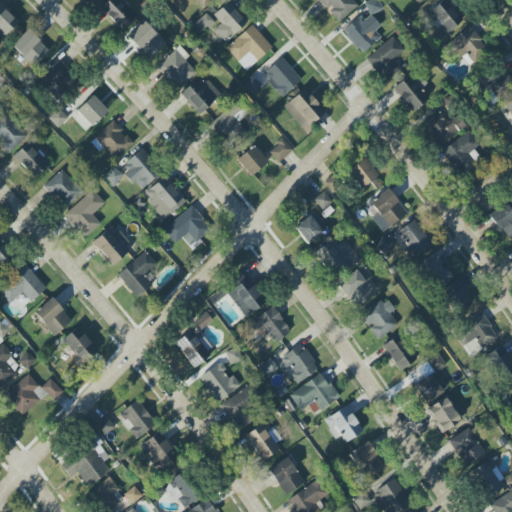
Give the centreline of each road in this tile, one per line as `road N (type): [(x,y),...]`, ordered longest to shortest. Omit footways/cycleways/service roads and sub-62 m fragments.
road 1 (residential): [(45,0),(252,227),(452,511)]
road 2 (residential): [(0,496),(366,108)]
road 3 (residential): [(0,189),(141,347),(253,511)]
road 4 (residential): [(366,108),(511,302)]
road 5 (residential): [(272,0),(366,108)]
